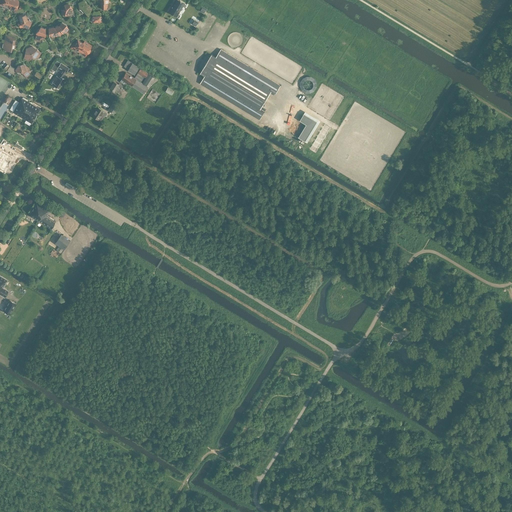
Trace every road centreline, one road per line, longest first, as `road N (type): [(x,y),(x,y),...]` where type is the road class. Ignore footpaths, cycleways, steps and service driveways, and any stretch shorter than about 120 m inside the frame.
road 1 (unknown): [(511,120),(458,88),(383,211),(191,97),(155,146),(154,171)]
road 2 (unclassified): [(0,222),(144,0)]
road 3 (track): [(140,229),(345,353)]
road 4 (unknown): [(509,0),(474,62),(476,72),(511,94)]
